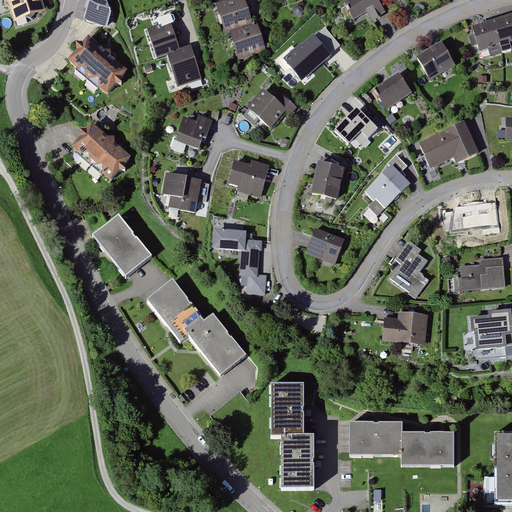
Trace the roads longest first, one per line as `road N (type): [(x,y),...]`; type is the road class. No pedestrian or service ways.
road 1 (residential): [(511,176),(448,186),(414,205),(339,300),(302,299),(283,257),(288,182),(326,107),(406,40),(497,0)]
road 2 (residential): [(17,76),(17,115),(63,234),(126,352),(170,414),(263,511)]
road 3 (track): [(0,169),(68,300),(105,479),(112,494),(142,511)]
